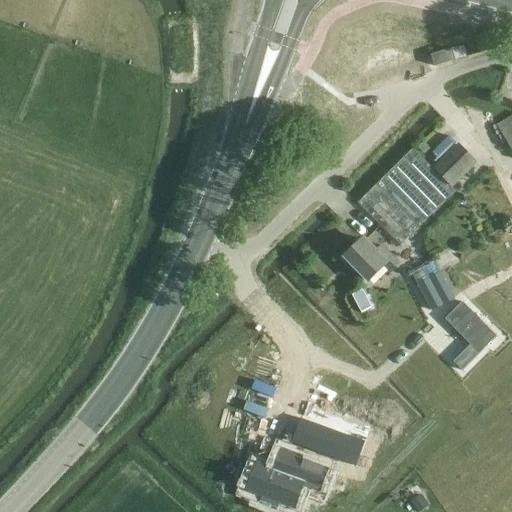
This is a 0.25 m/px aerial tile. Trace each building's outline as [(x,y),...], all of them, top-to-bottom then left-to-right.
[(436,70),(457,63),(453,51),(432,58),(436,70)] [(511,116),(498,125),(511,148),(511,116)] [(459,145),(434,169),(452,187),(476,163),(459,145)] [(413,149),(359,202),(400,247),(456,191),(452,187),(434,169),(413,149)] [(376,252),(364,240),(345,257),(368,281),(384,266),(391,273),(400,265),(382,246),(376,252)] [(433,263),(412,275),(431,311),(454,299),(435,262),(433,263)] [(362,290),(352,295),(361,313),(371,308),(362,290)] [(461,305),(446,320),(472,346),(454,363),(461,371),(494,338),(461,305)] [(301,419),(292,443),(356,467),(364,443),(301,419)] [(257,465),(248,489),(264,495),(262,501),(276,507),(279,501),(295,507),(302,486),(319,492),(327,469),(288,454),(280,474),(257,465)] [(420,494),(410,502),(417,511),(419,511),(429,506),(420,494)]
